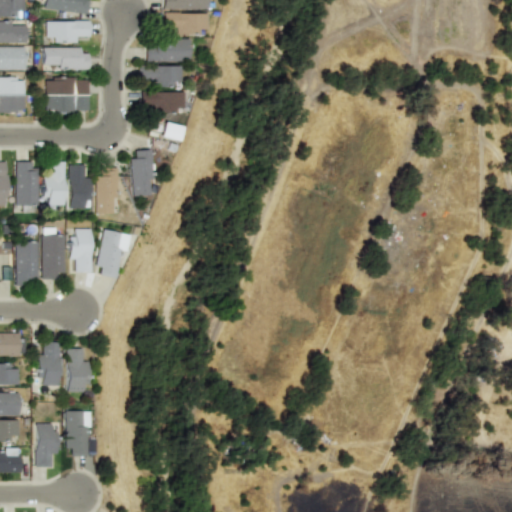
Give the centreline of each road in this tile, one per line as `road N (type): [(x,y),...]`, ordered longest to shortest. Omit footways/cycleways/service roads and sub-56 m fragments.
road 1 (track): [(414,511),(422,460),(511,237),(511,128)]
road 2 (residential): [(0,135),(106,137),(111,47),(122,12)]
